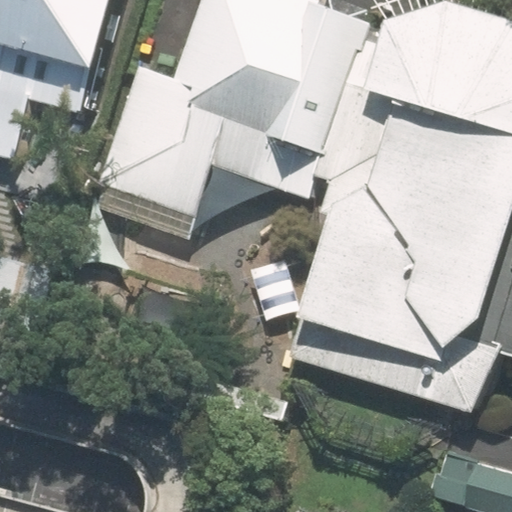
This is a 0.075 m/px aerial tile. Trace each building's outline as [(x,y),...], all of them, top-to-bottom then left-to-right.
[(142,0),(0,0),(0,94),(107,125),(142,0)] [(160,66),(119,188),(217,220),(235,168),(348,206),(355,180),(413,148),(432,94),(405,88),(419,48),(390,38),(397,18),(342,0),(217,0),(192,76),(160,66)] [(511,6),(489,0),(488,0),(428,20),(419,48),(405,88),(432,94),(413,148),(355,180),(348,206),(344,212),(359,215),(313,356),(504,411),(511,395),(511,340),(503,339),(511,332),(511,6)] [(0,238),(0,325),(21,331),(26,310),(56,317),(68,264),(12,251),(15,242),(0,238)] [(511,332),(503,339),(511,340),(511,332)] [(511,511),(511,435),(494,430),(486,458),(454,449),(441,495),(498,511),(511,511)] [(78,511),(0,490),(0,511),(78,511)]
